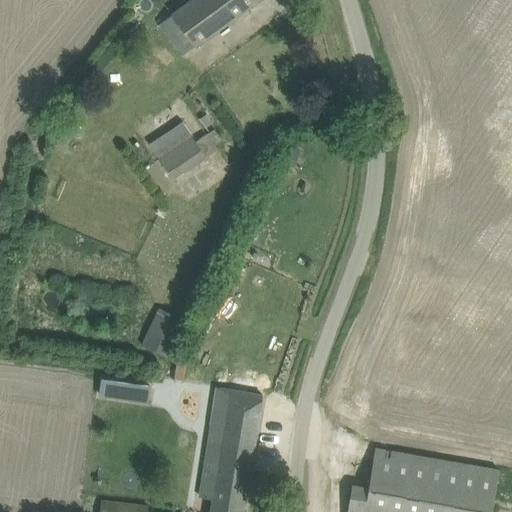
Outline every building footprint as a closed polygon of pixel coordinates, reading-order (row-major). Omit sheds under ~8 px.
[(191,0),(173,13),(173,14),(195,45),(196,46),(259,0),(191,0)] [(214,122),(208,113),(201,119),(207,127),(214,122)] [(211,160),(193,135),(160,158),(177,183),(211,160)] [(285,163),(295,167),(300,153),(290,150),(285,163)] [(187,319),(159,306),(142,343),(171,356),(187,319)] [(188,358),(178,356),(175,380),(184,381),(188,358)] [(212,424),(208,451),(200,496),(214,498),(211,511),(243,511),(263,394),(217,387),(211,424),(212,424)] [(492,511),(500,469),(376,448),(370,487),(353,484),(348,511),(492,511)] [(148,511),(149,505),(125,503),(102,500),(100,511),(148,511)]
